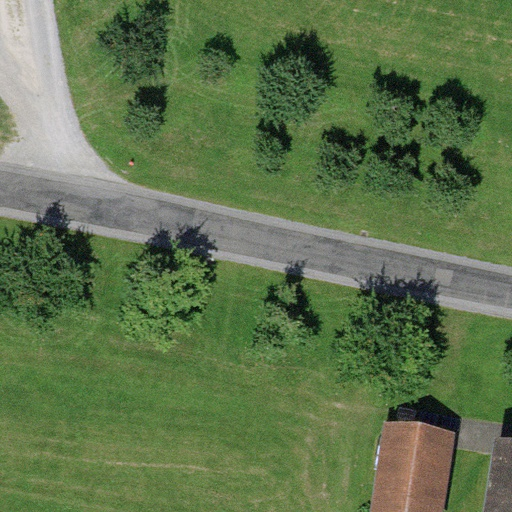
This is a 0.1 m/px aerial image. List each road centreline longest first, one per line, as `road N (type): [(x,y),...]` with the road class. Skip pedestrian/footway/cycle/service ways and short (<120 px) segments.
road 1 (unclassified): [(0,192),(511,293)]
road 2 (track): [(36,0),(66,204)]
